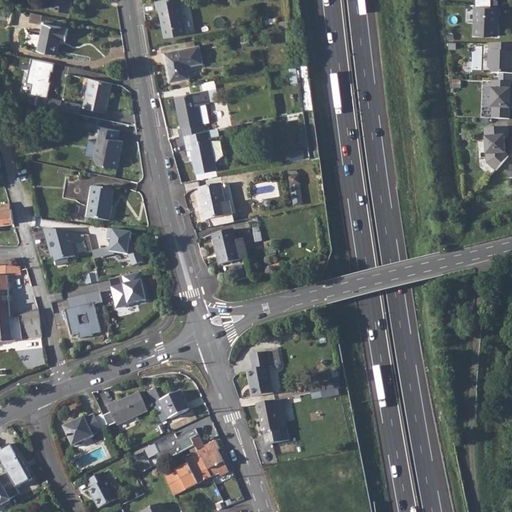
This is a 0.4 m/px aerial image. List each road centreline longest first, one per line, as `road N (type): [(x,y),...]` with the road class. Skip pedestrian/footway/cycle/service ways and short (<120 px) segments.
road 1 (motorway): [(432,511),(356,0)]
road 2 (motorway): [(332,0),(407,511)]
road 3 (residential): [(200,324),(142,109),(127,0)]
road 4 (residential): [(200,324),(511,248)]
road 5 (residential): [(265,511),(204,339)]
road 6 (residential): [(61,391),(204,339)]
road 7 (residential): [(61,391),(29,254)]
